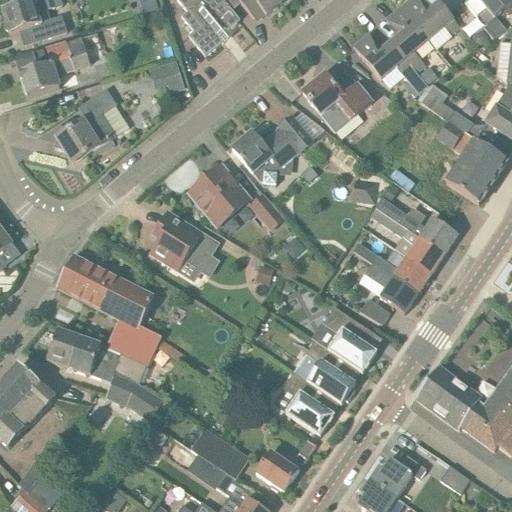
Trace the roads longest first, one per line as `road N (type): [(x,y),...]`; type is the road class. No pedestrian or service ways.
road 1 (residential): [(58,238),(345,0)]
road 2 (tertiary): [(385,400),(511,224)]
road 3 (residential): [(385,400),(511,492)]
road 4 (tertiary): [(310,511),(385,400)]
